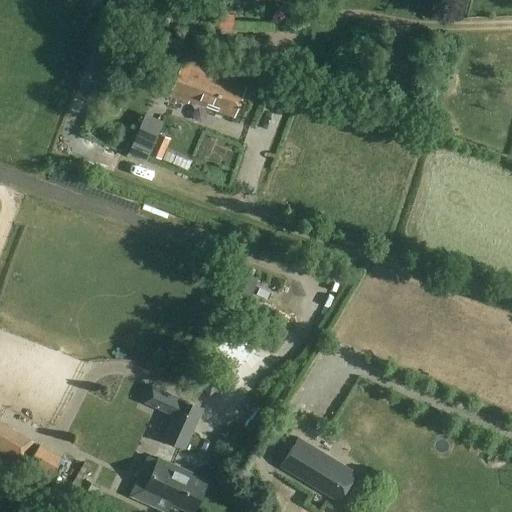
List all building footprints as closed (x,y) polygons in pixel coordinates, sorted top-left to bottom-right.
[(96,41),(116,48),(123,28),(103,21),(96,41)] [(205,110),(206,107),(234,118),(246,86),(236,82),(240,70),(226,65),(222,77),(182,62),(169,97),(205,110)] [(171,139),(159,134),(150,154),(162,159),(171,139)] [(185,448),(203,408),(181,398),(163,439),(185,448)] [(0,451),(13,429),(0,421),(0,451)] [(338,502),(356,473),(299,438),(281,467),(338,502)] [(60,459),(38,446),(26,468),(49,480),(60,459)] [(168,511),(171,505),(187,511),(193,511),(208,480),(158,458),(157,461),(148,456),(130,495),(168,511)] [(77,495),(91,503),(100,488),(86,480),(77,495)]
